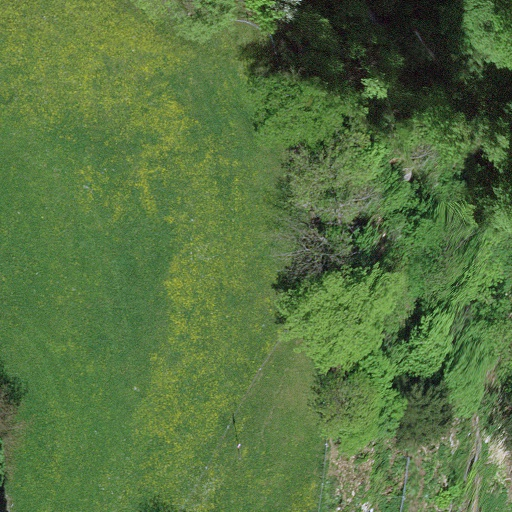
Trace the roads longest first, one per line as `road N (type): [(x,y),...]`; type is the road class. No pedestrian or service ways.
road 1 (motorway): [(370,511),(69,0)]
road 2 (motorway): [(0,356),(88,511)]
